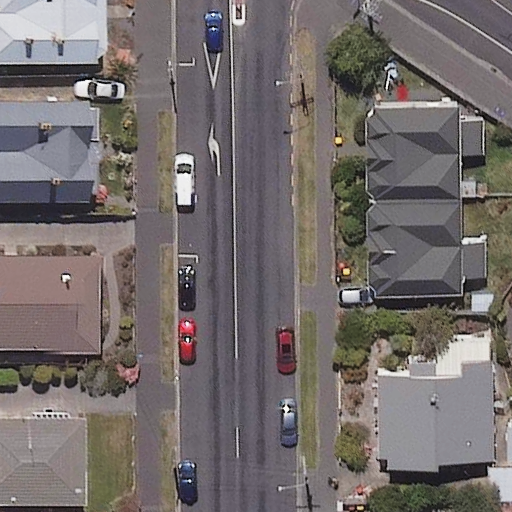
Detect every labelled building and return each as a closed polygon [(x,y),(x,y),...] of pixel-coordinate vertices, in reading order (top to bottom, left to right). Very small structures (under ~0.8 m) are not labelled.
[(0,0),(0,57),(96,55),(95,46),(107,45),(106,0),(0,0)] [(0,196),(89,194),(86,83),(0,85),(0,196)] [(362,194),(456,191),(455,149),(482,148),(481,115),(454,116),(453,97),(359,101),(362,194)] [(456,191),(362,194),(366,291),(458,287),(457,272),(485,271),(483,236),(458,237),(456,191)] [(0,344),(102,345),(102,252),(0,251),(0,344)] [(491,453),(490,343),(433,343),(433,367),(375,368),(376,461),(438,460),(438,454),(491,453)] [(0,498),(84,498),(83,413),(0,413),(0,498)] [(511,419),(505,420),(504,462),(486,461),(485,495),(511,495),(511,419)]
